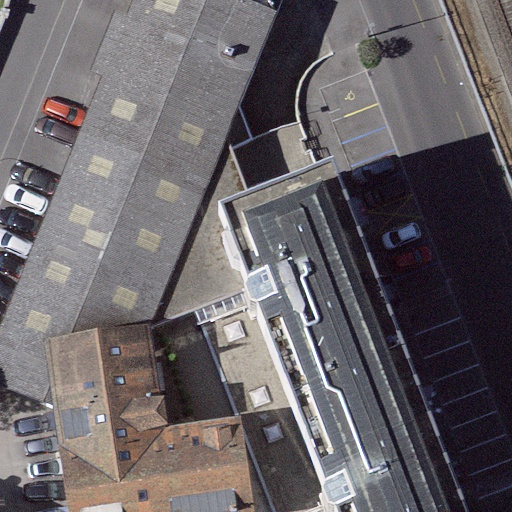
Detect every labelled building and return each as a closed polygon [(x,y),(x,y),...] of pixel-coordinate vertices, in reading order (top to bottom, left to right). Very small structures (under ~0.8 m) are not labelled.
[(276,18),(231,0),(139,0),(0,336),(0,392),(49,413),(41,347),(146,332),(276,18)] [(231,0),(276,18),(268,0),(231,0)] [(280,409),(391,365),(330,178),(317,183),(294,125),(227,151),(249,208),(219,220),(280,409)] [(162,437),(146,332),(41,347),(49,413),(62,511),(246,511),(236,427),(162,437)] [(453,511),(391,365),(280,409),(324,511),(453,511)]
